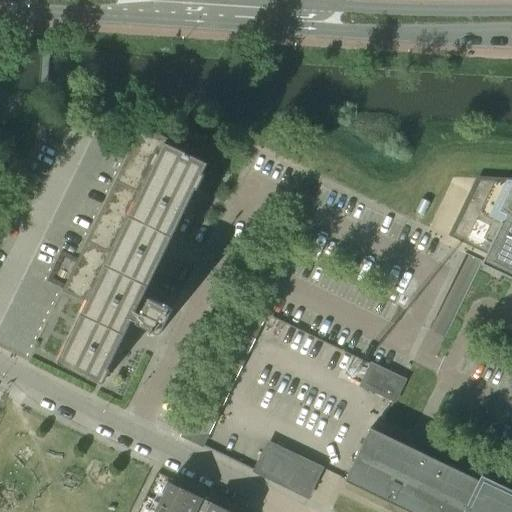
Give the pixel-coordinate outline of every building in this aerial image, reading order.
[(194,191),(193,187),(191,186),(203,161),(143,132),(67,289),(88,300),(58,362),(97,380),(120,332),(132,337),(139,324),(160,334),(172,309),(149,298),(141,314),(131,310),(132,307),(185,199),(187,200),(191,199),(194,191)] [(452,236),(487,252),(481,263),(511,278),(511,180),(478,179),(450,235),(452,236)] [(245,301),(212,369),(236,381),(268,313),(245,301)] [(361,385),(394,401),(404,380),(371,364),(361,385)] [(511,511),(511,496),(370,428),(344,481),(407,511),(511,511)] [(0,475),(26,489),(46,451),(13,433),(0,458),(0,475)] [(307,497),(321,469),(268,443),(254,471),(307,497)] [(158,511),(230,511),(172,484),(158,511)]
